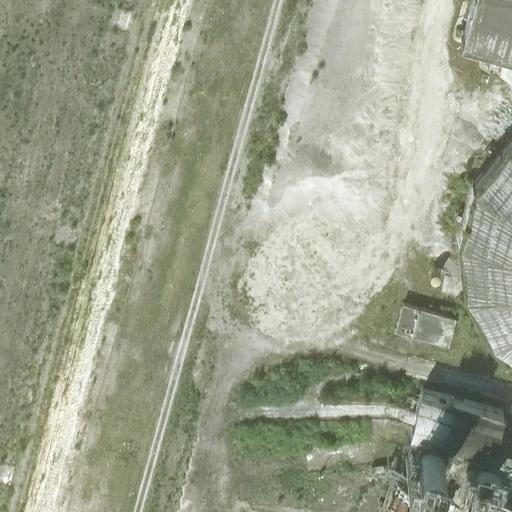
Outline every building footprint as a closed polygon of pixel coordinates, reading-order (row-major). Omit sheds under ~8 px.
[(511,0),(467,0),(459,32),(511,45),(511,0)] [(511,135),(507,139),(474,182),(459,235),(466,289),(493,336),(511,350),(511,135)] [(396,328),(447,342),(454,316),(403,303),(396,328)] [(503,451),(493,449),(502,411),(420,388),(409,431),(420,434),(413,456),(420,459),(439,466),(461,470),(460,474),(493,483),(503,451)] [(426,511),(439,466),(420,459),(404,511),(426,511)]
